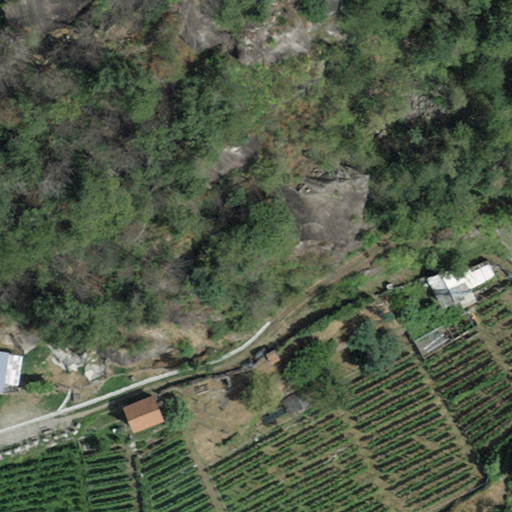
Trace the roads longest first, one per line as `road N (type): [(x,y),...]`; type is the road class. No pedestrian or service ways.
road 1 (track): [(248,354),(285,315),(365,256),(511,195)]
road 2 (track): [(0,443),(248,354)]
